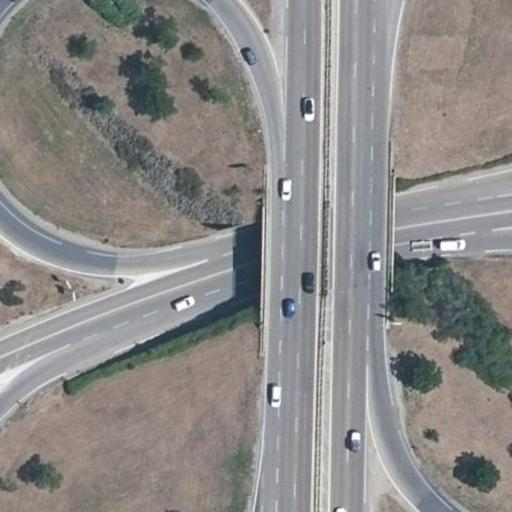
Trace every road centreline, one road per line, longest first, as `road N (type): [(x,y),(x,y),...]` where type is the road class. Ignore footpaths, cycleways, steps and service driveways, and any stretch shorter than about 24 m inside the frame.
road 1 (trunk): [(296,163),(286,511)]
road 2 (trunk): [(353,329),(365,55)]
road 3 (secondary): [(249,265),(203,255),(113,265),(35,240),(0,212)]
road 4 (secondary): [(435,511),(385,430),(376,380),(353,329)]
road 5 (secondary): [(218,0),(266,73),(277,136),(296,163)]
road 6 (secondary): [(76,323),(249,265)]
road 7 (trunk): [(348,511),(353,329)]
road 8 (trunk): [(298,0),(296,163)]
road 9 (secondary): [(249,265),(402,227)]
